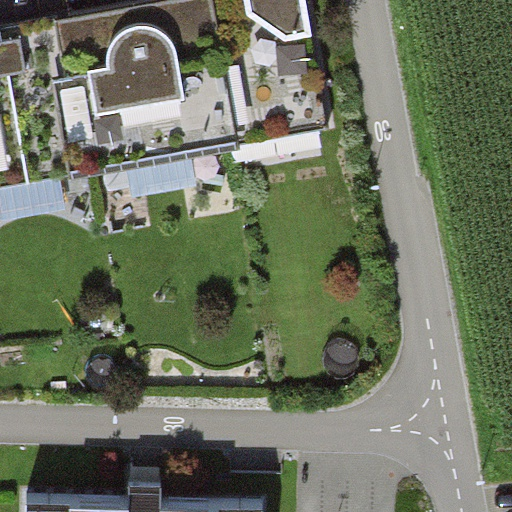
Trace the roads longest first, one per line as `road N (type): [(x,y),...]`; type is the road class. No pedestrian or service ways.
road 1 (residential): [(0,423),(379,432),(433,421)]
road 2 (residential): [(367,0),(436,366),(433,421)]
